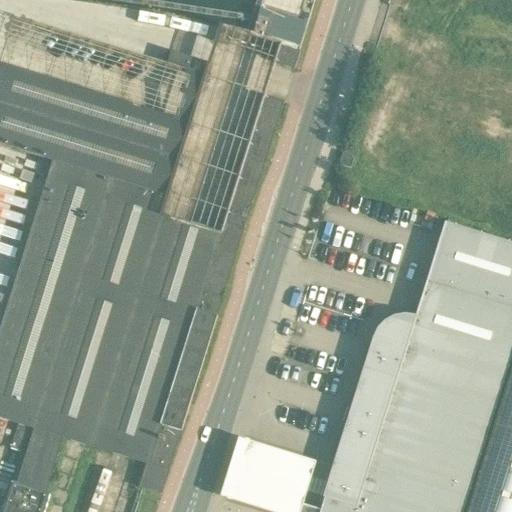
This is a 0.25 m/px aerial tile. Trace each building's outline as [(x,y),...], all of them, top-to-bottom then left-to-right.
[(253,2),(242,0),(181,0),(180,15),(250,25),(253,2)] [(258,16),(252,38),(264,42),(271,20),(258,16)] [(293,71),(298,55),(220,30),(209,66),(172,55),(168,68),(15,20),(0,67),(0,146),(54,164),(0,336),(0,419),(35,431),(17,489),(13,487),(4,511),(45,511),(50,499),(45,498),(63,440),(146,466),(139,489),(160,496),(282,106),(264,100),(275,65),(293,71)] [(296,25),(289,49),(298,52),(305,27),(296,25)] [(350,170),(354,158),(343,155),(339,167),(350,170)] [(462,511),(511,356),(511,245),(446,225),(417,317),(411,315),(408,315),(405,315),(401,315),(396,316),(393,317),(390,318),(387,320),(384,322),(380,325),(378,329),(365,370),(353,409),(350,408),(344,427),(347,428),(321,511),(301,506),(299,511),(462,511)] [(511,511),(511,375),(469,511),(511,511)] [(256,511),(300,511),(303,506),(315,466),(242,443),(224,502),(256,511)]
